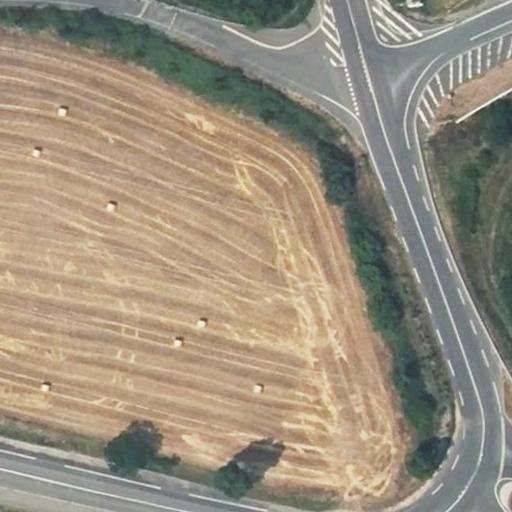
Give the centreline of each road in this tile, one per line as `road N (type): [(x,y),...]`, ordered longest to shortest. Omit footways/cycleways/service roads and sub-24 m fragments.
road 1 (secondary): [(485,417),(363,62)]
road 2 (secondary): [(0,466),(196,511)]
road 3 (motorway): [(363,62),(511,10)]
